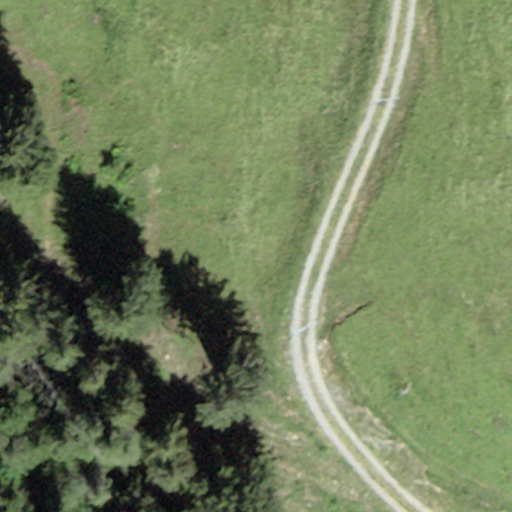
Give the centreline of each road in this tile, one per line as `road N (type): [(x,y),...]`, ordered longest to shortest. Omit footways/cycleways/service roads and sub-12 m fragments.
road 1 (track): [(414,511),(331,417),(310,383),(302,344),(329,236),(382,102),(405,0)]
road 2 (track): [(390,491),(350,486),(317,469),(47,254),(0,182)]
